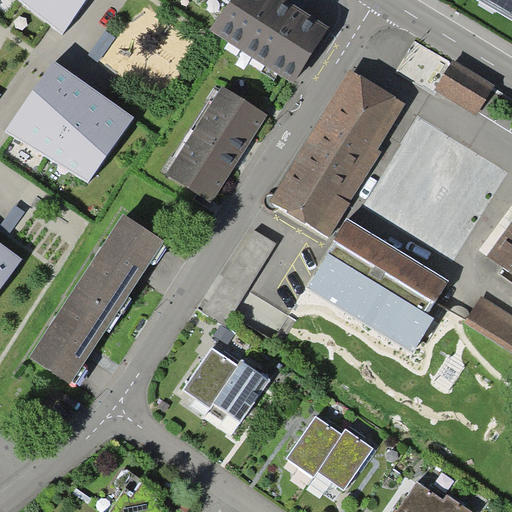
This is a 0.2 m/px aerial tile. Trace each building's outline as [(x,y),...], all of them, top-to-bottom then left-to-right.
[(82,0),(24,0),(63,29),(82,0)] [(326,29),(280,0),(234,0),(211,37),(289,87),(326,29)] [(511,0),(473,0),(511,22),(511,0)] [(130,117),(54,65),(10,128),(87,181),(130,117)] [(450,67),(435,95),(476,120),(494,93),(450,67)] [(401,108),(352,79),(347,75),(269,205),(327,237),(401,108)] [(262,117),(217,90),(163,179),(208,206),(262,117)] [(154,244),(114,219),(23,361),(62,387),(154,244)] [(449,280),(348,219),(333,244),(436,303),(449,280)] [(511,231),(489,264),(511,278),(511,231)] [(275,250),(251,235),(200,318),(223,333),(275,250)] [(0,284),(19,259),(0,245),(0,284)] [(429,321),(324,258),(303,292),(408,356),(429,321)] [(511,318),(480,299),(464,323),(511,351),(511,318)] [(266,383),(207,348),(178,395),(237,431),(266,383)] [(377,455),(313,417),(284,466),(348,505),(377,455)] [(458,511),(411,482),(392,511),(458,511)]
